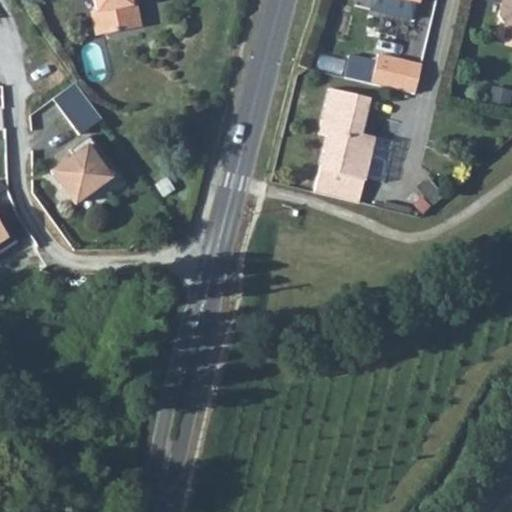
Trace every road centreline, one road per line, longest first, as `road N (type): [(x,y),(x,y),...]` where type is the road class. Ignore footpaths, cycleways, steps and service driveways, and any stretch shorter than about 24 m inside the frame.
road 1 (residential): [(211,275),(55,260),(32,249),(23,140),(0,64)]
road 2 (secondary): [(286,0),(211,275)]
road 3 (secondary): [(211,275),(154,511)]
